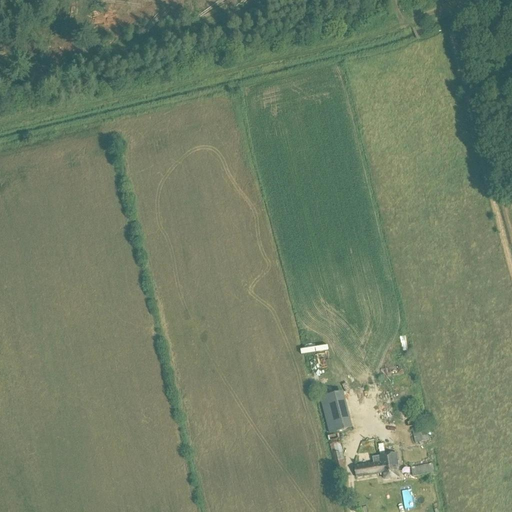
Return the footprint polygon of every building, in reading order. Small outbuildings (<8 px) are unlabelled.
[(418,375),(406,378),(408,385),(420,382),(418,375)] [(350,429),(341,394),(321,399),(329,434),(350,429)] [(412,429),(416,443),(429,440),(426,426),(412,429)] [(343,441),(336,444),(339,453),(346,450),(343,441)] [(332,455),(338,476),(346,474),(343,461),(345,461),(343,452),(332,455)] [(355,467),(356,478),(384,474),(385,481),(400,479),(398,468),(396,454),(372,458),(373,465),(355,467)] [(412,468),(414,477),(434,473),(432,464),(412,468)] [(377,511),(391,505),(384,488),(369,494),(377,511)]
